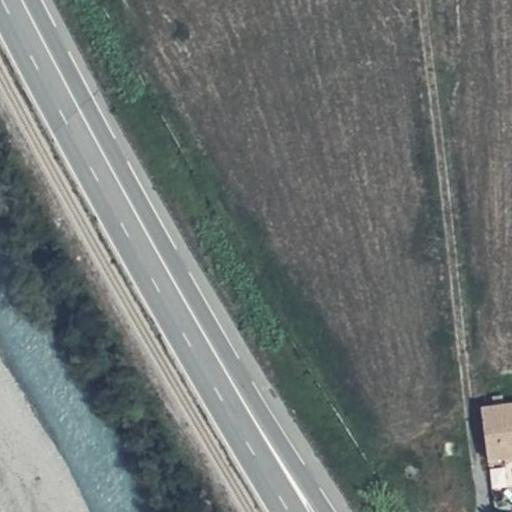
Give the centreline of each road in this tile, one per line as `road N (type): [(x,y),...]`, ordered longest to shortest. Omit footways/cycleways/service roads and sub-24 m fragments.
road 1 (primary): [(11,0),(82,144),(313,511)]
road 2 (track): [(421,0),(482,483)]
